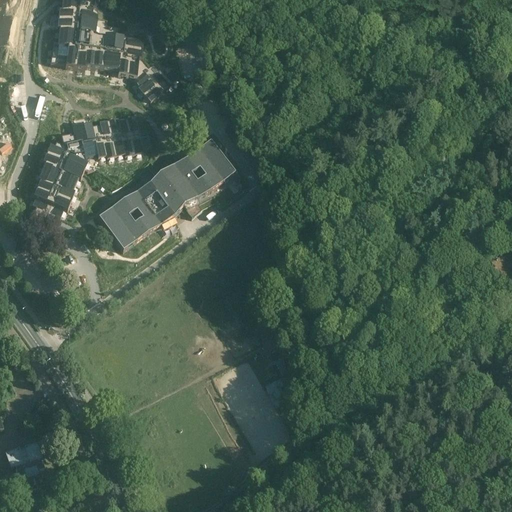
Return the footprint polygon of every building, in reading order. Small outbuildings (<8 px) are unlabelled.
[(60,0),(60,3),(62,3),(61,15),(59,15),(57,33),(59,33),(57,50),(52,49),(50,68),(66,70),(65,72),(84,74),(84,72),(118,76),(118,80),(134,81),(135,82),(133,83),(139,90),(137,91),(150,105),(164,92),(166,94),(173,88),(172,86),(179,80),(165,65),(159,70),(153,64),(148,68),(141,61),(143,44),(129,42),(123,41),(123,39),(105,37),(104,39),(95,38),(97,19),(92,18),(92,13),(95,13),(97,14),(99,0),(60,0)] [(15,50),(0,61),(9,72),(23,61),(15,50)] [(142,151),(151,149),(147,133),(139,135),(136,120),(118,124),(118,122),(100,126),(100,129),(93,131),(92,125),(73,129),(75,138),(72,139),(71,138),(62,140),(64,150),(63,150),(60,148),(58,153),(50,150),(43,167),(45,168),(38,184),(40,185),(33,201),(35,202),(32,210),(36,212),(32,220),(52,228),(55,220),(61,222),(64,214),(67,215),(74,198),(73,197),(79,182),(81,183),(88,165),(87,164),(87,162),(98,159),(99,162),(107,160),(108,162),(125,158),(125,160),(144,156),(142,151)] [(210,145),(186,163),(159,177),(149,189),(123,204),(98,222),(123,255),(147,237),(174,223),(183,211),(210,196),(235,178),(210,145)] [(199,207),(202,212),(216,204),(212,199),(199,207)] [(286,379),(288,387),(295,385),(293,377),(286,379)] [(277,384),(281,391),(288,387),(283,379),(277,384)] [(15,473),(19,483),(11,485),(10,488),(12,496),(15,497),(31,492),(31,493),(37,491),(37,490),(48,487),(51,486),(51,484),(49,475),(47,474),(44,475),(41,465),(40,465),(39,462),(42,461),(38,446),(24,449),(25,453),(20,455),(19,451),(5,456),(10,471),(15,469),(16,472),(15,473)]
